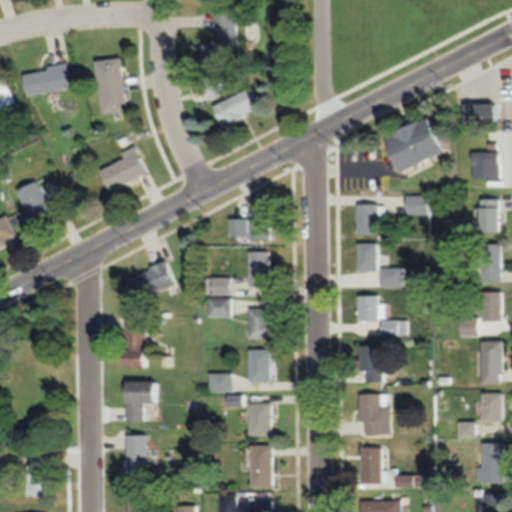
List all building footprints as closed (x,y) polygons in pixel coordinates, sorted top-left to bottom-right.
[(210,40),(211,60),(241,58),(239,9),(218,10),(219,39),(210,40)] [(125,57),(99,60),(105,114),(132,111),(125,57)] [(31,95),(74,88),(70,64),(27,71),(31,95)] [(0,79),(0,111),(19,102),(7,77),(0,79)] [(218,109),(229,129),(266,107),(255,88),(218,109)] [(499,125),(499,104),(466,104),(466,125),(499,125)] [(389,138),(406,174),(450,153),(434,118),(389,138)] [(151,173),(138,146),(120,155),(122,161),(104,169),(114,191),(151,173)] [(475,179),(504,179),(504,151),(475,151),(475,179)] [(68,211),(61,193),(48,198),(41,182),(21,190),(35,224),(68,211)] [(430,214),(430,198),(409,198),(409,214),(430,214)] [(504,231),(504,199),(481,199),(481,231),(504,231)] [(359,205),(359,235),(384,235),(384,205),(359,205)] [(272,240),(272,211),(252,211),(252,220),(233,220),(233,240),(272,240)] [(0,220),(0,247),(21,237),(11,216),(0,220)] [(360,271),(383,271),(383,286),(405,286),(405,267),(381,267),(381,243),(360,243),(360,271)] [(486,282),(505,282),(505,247),(486,247),(486,282)] [(253,251),(253,287),(273,287),(273,251),(253,251)] [(128,278),(138,301),(179,284),(169,261),(128,278)] [(505,292),(485,292),(485,320),(505,320),(505,292)] [(409,335),(409,320),(386,320),(386,295),(361,295),(361,321),(385,321),(385,335),(409,335)] [(235,298),(207,298),(206,316),(234,316),(235,298)] [(253,338),(274,338),(274,308),(253,308),(253,338)] [(464,335),(480,335),(480,318),(464,318),(464,335)] [(129,368),(149,368),(149,323),(129,323),(129,368)] [(505,340),(484,340),(484,384),(505,384),(505,340)] [(386,345),(364,345),(364,382),(386,382),(386,345)] [(274,349),(253,349),(253,381),(274,381),(274,349)] [(236,391),(236,372),(214,372),(214,391),(236,391)] [(130,381),(130,420),(148,420),(148,403),(159,403),(159,381),(130,381)] [(485,422),(505,422),(505,392),(485,392),(485,422)] [(363,435),(393,435),(393,393),(363,393),(363,435)] [(274,435),(274,402),(253,402),(253,435),(274,435)] [(130,478),(151,478),(151,435),(130,435),(130,478)] [(507,443),(484,443),(484,483),(507,483),(507,443)] [(254,444),(254,486),(275,486),(275,444),(254,444)] [(363,448),(363,484),(386,484),(386,448),(363,448)] [(52,453),(32,453),(32,496),(52,496),(52,453)] [(152,511),(153,494),(132,494),(131,511),(152,511)] [(223,494),(223,511),(240,511),(241,494),(223,494)] [(485,511),(506,511),(507,494),(486,494),(485,511)] [(275,511),(275,499),(243,499),(242,511),(275,511)] [(403,511),(403,501),(362,501),(362,511),(403,511)]
